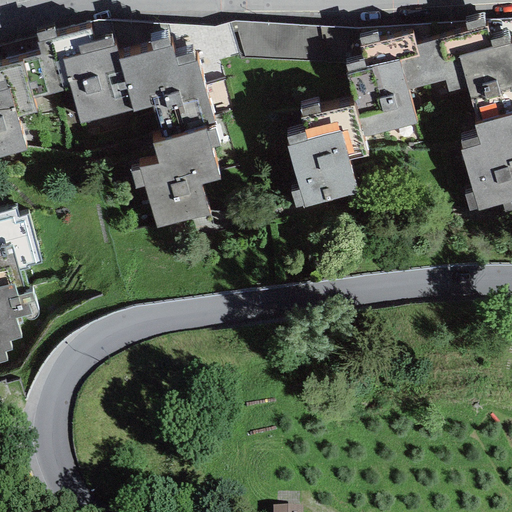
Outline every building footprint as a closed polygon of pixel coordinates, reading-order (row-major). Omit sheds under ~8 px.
[(399,62),(407,90),(445,80),(448,92),(467,87),(478,125),(511,116),(511,43),(510,44),(508,36),(491,41),(487,28),(484,28),(482,20),(466,25),(467,32),(415,46),(419,57),(399,62)] [(21,62),(32,99),(70,88),(80,123),(132,110),(118,61),(115,52),(117,52),(116,46),(113,47),(111,38),(94,42),(90,29),(56,39),(53,29),(35,35),(37,42),(35,43),(39,54),(20,60),(21,62)] [(353,106),(362,138),(416,123),(407,90),(399,62),(419,57),(415,46),(412,34),(379,43),(376,34),(359,39),(361,47),(359,47),(363,61),(346,65),(349,74),(346,75),(355,106),(353,106)] [(152,52),(118,61),(132,110),(132,113),(153,106),(163,141),(205,130),(205,128),(214,125),(196,62),(194,62),(192,54),(174,59),(171,47),(169,47),(167,38),(150,43),(152,52)] [(0,157),(26,150),(17,118),(37,113),(32,99),(21,62),(0,67),(0,157)] [(304,205),(304,208),(357,193),(348,160),(366,155),(362,138),(353,106),(318,116),(315,108),(301,112),(303,119),(301,119),(305,133),(287,138),(289,147),(287,147),(299,190),(291,193),(295,208),(304,205)] [(477,212),(511,201),(511,116),(478,125),(475,127),(478,139),(461,143),(463,151),(461,151),(473,193),(464,196),(469,212),(477,210),(477,212)] [(156,229),(210,216),(200,185),(219,180),(210,149),(219,146),(214,129),(206,132),(205,130),(163,141),(152,144),(157,164),(138,168),(139,170),(130,172),(134,189),(143,187),(156,229)] [(29,267),(42,263),(27,215),(18,218),(15,209),(0,213),(0,362),(6,361),(4,353),(12,351),(9,343),(22,339),(16,319),(24,316),(26,319),(28,320),(30,321),(33,320),(36,319),(37,317),(38,314),(38,311),(33,291),(25,293),(19,273),(30,270),(29,267)]
